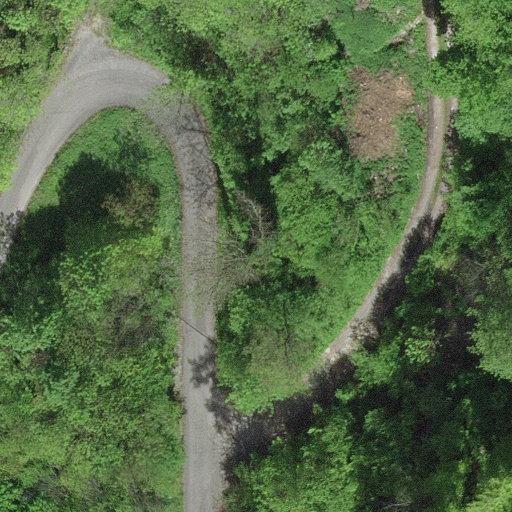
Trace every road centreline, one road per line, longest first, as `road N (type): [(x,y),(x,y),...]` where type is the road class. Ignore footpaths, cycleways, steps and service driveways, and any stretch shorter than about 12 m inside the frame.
road 1 (residential): [(0,234),(33,151),(81,98),(135,84),(159,93),(180,117),(200,193),(202,511)]
road 2 (track): [(435,0),(445,116),(428,213),(352,338),(307,394),(249,424),(204,429)]
